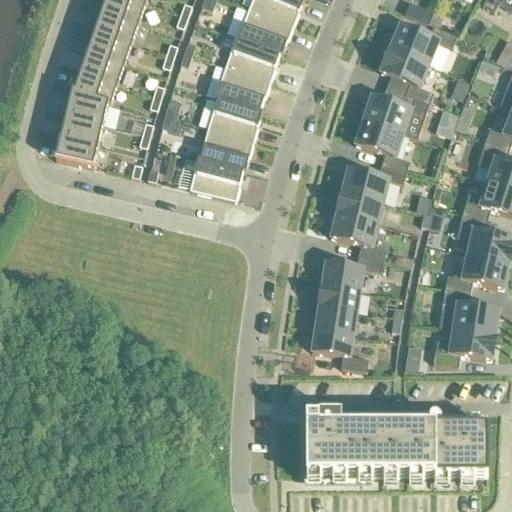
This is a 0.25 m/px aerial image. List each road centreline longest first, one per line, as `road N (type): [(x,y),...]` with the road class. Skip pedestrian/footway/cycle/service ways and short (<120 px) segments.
road 1 (residential): [(263,246),(66,200),(35,183),(26,142),(68,0)]
road 2 (residential): [(245,511),(241,409),(263,246)]
road 3 (residential): [(263,246),(302,105),(345,0)]
